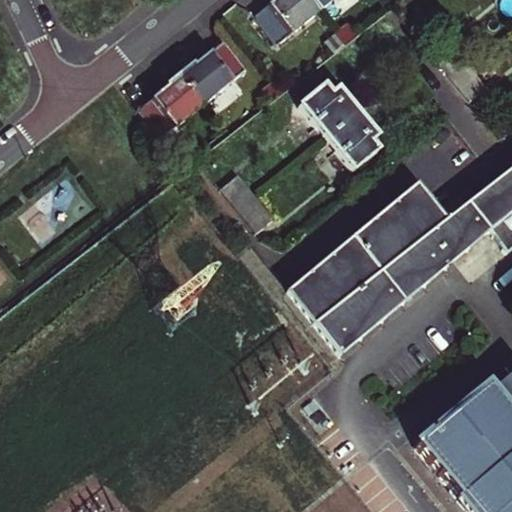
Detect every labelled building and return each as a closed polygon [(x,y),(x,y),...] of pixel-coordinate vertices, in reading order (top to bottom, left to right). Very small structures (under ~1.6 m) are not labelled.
[(278,0),(256,18),(278,45),(319,13),(308,0),(278,0)] [(308,0),(319,13),(334,0),(308,0)] [(338,36),(346,47),(357,38),(349,28),(338,36)] [(334,56),(346,47),(338,36),(326,45),(334,56)] [(179,77),(202,107),(244,73),(222,45),(193,69),(191,67),(179,77)] [(448,47),(432,60),(450,82),(466,68),(448,47)] [(484,91),(466,68),(450,82),(467,102),(468,104),(484,91)] [(139,111),(161,140),(202,107),(179,77),(166,87),(167,89),(139,111)] [(324,86),(298,107),(325,141),(359,114),(339,89),(332,95),(324,86)] [(378,138),(359,114),(325,141),(352,174),(378,152),(371,143),(378,138)] [(229,120),(218,128),(226,138),(236,129),(229,120)] [(215,146),(226,138),(218,128),(208,137),(215,146)] [(511,170),(445,222),(417,186),(287,293),(340,357),(488,234),(506,256),(511,251),(511,170)] [(237,213),(252,201),(235,179),(219,191),(237,213)] [(270,223),(252,201),(237,213),(256,235),(270,223)] [(467,511),(511,511),(511,381),(493,398),(486,389),(414,448),(467,511)]
